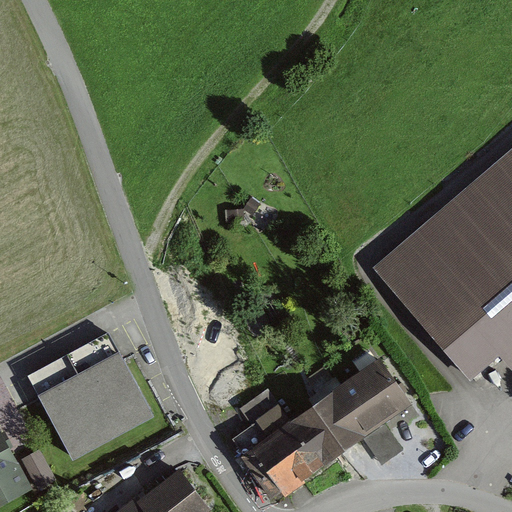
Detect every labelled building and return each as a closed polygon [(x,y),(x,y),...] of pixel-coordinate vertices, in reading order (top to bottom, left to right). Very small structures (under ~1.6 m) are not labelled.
[(511,157),(379,269),(476,384),(507,358),(511,363),(511,157)] [(128,353),(46,396),(81,462),(163,419),(128,353)] [(390,359),(261,449),(295,498),(425,408),(390,359)] [(0,511),(5,511),(39,492),(0,424),(0,511)] [(42,446),(27,451),(39,483),(54,477),(42,446)] [(218,511),(187,471),(131,511),(218,511)]
